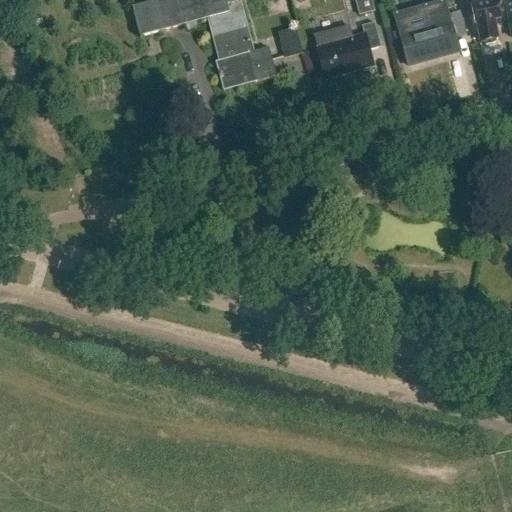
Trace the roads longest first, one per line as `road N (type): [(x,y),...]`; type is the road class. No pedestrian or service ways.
road 1 (tertiary): [(511,374),(44,253)]
road 2 (residential): [(511,110),(197,194),(87,210)]
